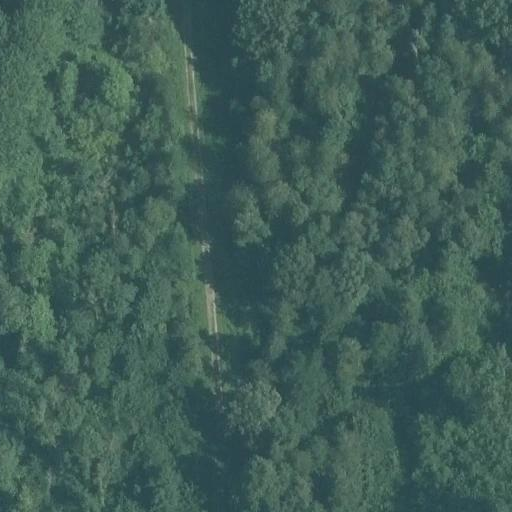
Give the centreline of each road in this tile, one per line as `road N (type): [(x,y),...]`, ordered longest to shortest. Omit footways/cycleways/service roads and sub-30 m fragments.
road 1 (track): [(190,0),(236,511)]
road 2 (track): [(212,264),(511,292)]
